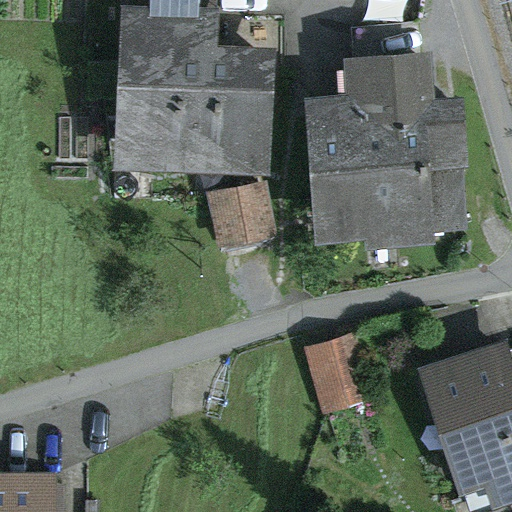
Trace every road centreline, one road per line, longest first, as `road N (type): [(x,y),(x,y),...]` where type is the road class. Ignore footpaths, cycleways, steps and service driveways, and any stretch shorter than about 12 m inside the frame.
road 1 (residential): [(0,405),(317,312),(511,270)]
road 2 (residential): [(468,0),(511,155)]
